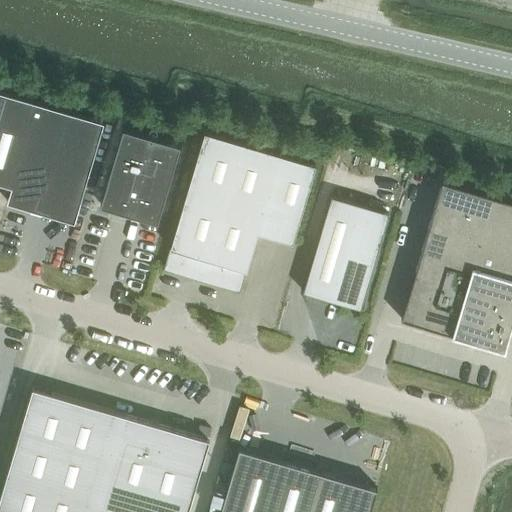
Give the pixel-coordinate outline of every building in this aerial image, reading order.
[(0,181),(12,185),(37,101),(0,89),(0,181)] [(37,101),(12,185),(7,200),(74,220),(104,121),(37,101)] [(158,220),(181,143),(123,126),(100,204),(158,220)] [(205,131),(164,270),(198,280),(199,278),(207,280),(206,282),(241,292),(258,232),(293,242),(316,164),(205,131)] [(511,324),(511,201),(442,181),(401,319),(505,349),(511,324)] [(389,212),(332,195),(303,291),(361,308),(389,212)] [(188,511),(208,448),(30,396),(0,497),(0,511),(188,511)] [(361,442),(356,458),(371,463),(376,446),(361,442)] [(371,511),(375,499),(237,459),(221,511),(371,511)]
